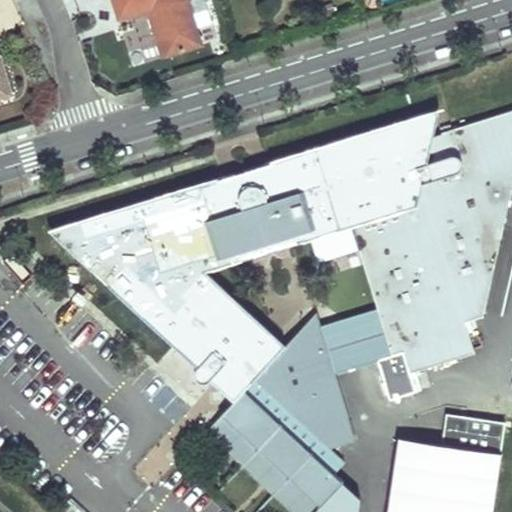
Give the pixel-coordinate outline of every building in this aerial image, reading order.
[(202,43),(189,0),(114,0),(120,17),(147,8),(153,6),(167,53),(202,43)] [(167,53),(153,6),(147,8),(162,56),(167,53)] [(0,97),(11,94),(6,78),(0,80),(0,97)] [(511,182),(511,108),(462,124),(432,133),(432,113),(267,165),(270,176),(258,180),(255,184),(252,183),(249,183),(245,184),(243,186),(240,188),(236,187),(226,190),(222,178),(58,230),(176,340),(187,328),(211,351),(200,362),(196,368),(195,371),(195,374),(197,376),(200,379),(202,380),(205,380),(207,380),(209,377),(230,355),(255,377),(329,447),(352,440),(331,372),(317,326),(313,312),(282,346),(265,365),(237,339),(255,319),(203,270),(193,261),(212,255),(213,260),(244,250),(241,240),(285,226),(288,235),(333,220),(330,209),(346,204),(351,223),(356,238),(355,238),(377,308),(391,354),(403,350),(410,371),(474,350),(465,321),(482,315),(511,182)] [(270,176),(267,165),(245,172),(222,178),(226,190),(236,187),(240,188),(243,186),(245,184),(249,183),(252,183),(255,184),(258,180),(270,176)] [(212,255),(193,261),(203,270),(249,256),(248,252),(286,240),(287,244),(351,223),(346,204),(330,209),(333,220),(288,235),(285,226),(241,240),(244,250),(213,260),(212,255)] [(391,354),(377,308),(317,326),(331,372),(391,354)] [(255,319),(237,339),(265,365),(282,346),(255,319)] [(187,328),(176,340),(200,362),(211,351),(187,328)] [(255,377),(230,355),(209,377),(233,400),(243,390),(255,377)] [(255,377),(243,390),(333,473),(344,461),(329,447),(255,377)] [(333,473),(243,390),(233,400),(206,430),(295,511),(312,511),(341,481),(333,473)] [(493,511),(504,436),(405,423),(392,511),(493,511)]
